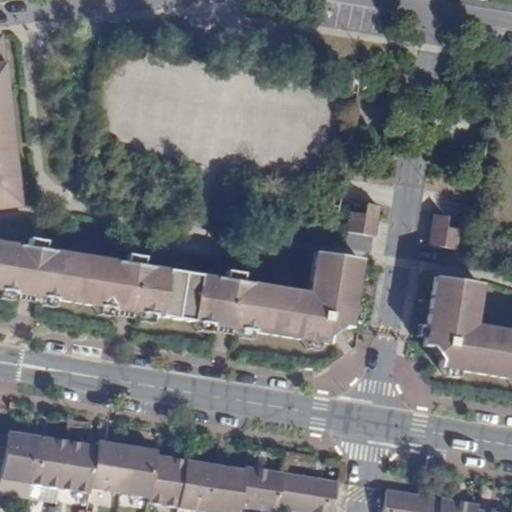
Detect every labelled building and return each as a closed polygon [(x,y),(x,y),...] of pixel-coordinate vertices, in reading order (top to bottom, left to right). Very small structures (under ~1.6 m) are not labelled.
[(218,17),(198,13),(195,33),(215,36),(218,17)] [(272,25),(253,22),(250,42),(269,45),(272,25)] [(0,209),(19,207),(0,36),(0,209)] [(379,207),(366,204),(364,215),(350,212),(347,232),(374,237),(378,215),(379,207)] [(447,217),(433,215),(428,246),(440,248),(455,250),(459,230),(445,228),(447,217)] [(350,321),(352,309),(359,260),(314,253),(307,294),(201,277),(182,274),(1,244),(0,233),(0,291),(12,293),(19,294),(18,300),(35,303),(36,297),(42,298),(54,300),(99,307),(111,309),(116,310),(118,310),(116,316),(133,319),(134,313),(136,313),(140,314),(153,316),(198,323),(210,325),(215,326),(217,327),(216,333),(232,336),(233,329),(235,329),(240,330),(252,332),(307,341),(319,343),(327,344),(328,337),(333,331),(340,328),(348,330),(349,325),(350,321)] [(511,332),(473,327),(479,285),(434,278),(426,327),(424,338),(423,343),(423,346),(430,347),(436,352),(439,360),(438,368),(446,369),(458,371),(511,379),(511,332)] [(12,293),(0,291),(0,293),(0,299),(11,301),(12,293)] [(54,300),(42,298),(41,306),(53,308),(54,300)] [(110,317),(111,309),(99,307),(98,315),(110,317)] [(360,310),(352,309),(350,321),(358,323),(360,310)] [(151,324),(153,316),(140,314),(139,322),(151,324)] [(209,334),(210,325),(198,323),(196,332),(209,334)] [(424,338),(426,327),(417,325),(416,337),(424,338)] [(250,341),(252,332),(240,330),(238,339),(250,341)] [(317,352),(319,343),(307,341),(306,350),(317,352)] [(458,371),(446,369),(445,378),(456,379),(458,371)] [(3,456),(0,474),(0,477),(29,482),(37,435),(7,431),(6,435),(3,456)] [(27,496),(56,501),(59,487),(66,440),(37,435),(29,482),(27,496)] [(88,491),(89,487),(96,445),(66,440),(59,487),(88,491)] [(89,487),(119,491),(126,445),(97,440),(96,445),(89,487)] [(148,496),(155,455),(156,450),(126,445),(119,491),(148,496)] [(147,501),(177,506),(184,460),(155,455),(148,496),(147,501)] [(177,506),(206,511),(214,464),(184,460),(177,506)] [(214,464),(206,511),(213,511),(236,511),(237,507),(243,469),(214,464)] [(243,469),(237,507),(268,511),(274,511),(275,509),(281,473),(244,467),(243,469)] [(330,511),(336,482),(281,473),(275,509),(292,511),(330,511)] [(0,491),(27,496),(29,482),(0,477),(0,491)] [(382,511),(437,511),(440,499),(385,491),(382,511)] [(476,505),(440,499),(437,511),(475,511),(476,511),(476,505)]
